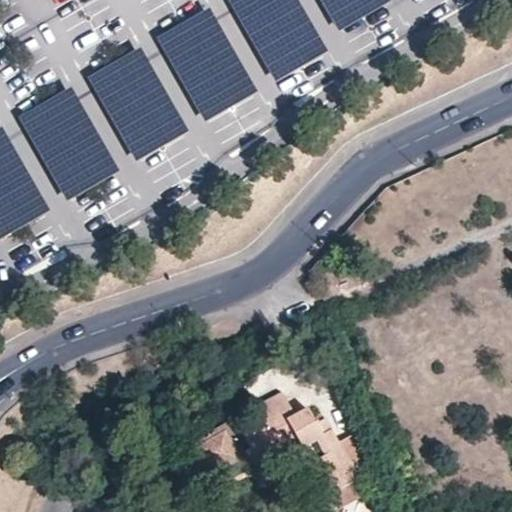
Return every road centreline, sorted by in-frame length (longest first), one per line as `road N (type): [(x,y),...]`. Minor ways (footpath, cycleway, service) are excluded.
road 1 (unclassified): [(265,277),(357,176),(511,96)]
road 2 (unclassified): [(511,224),(290,329),(265,277)]
road 3 (unclassified): [(10,373),(68,342),(265,277)]
